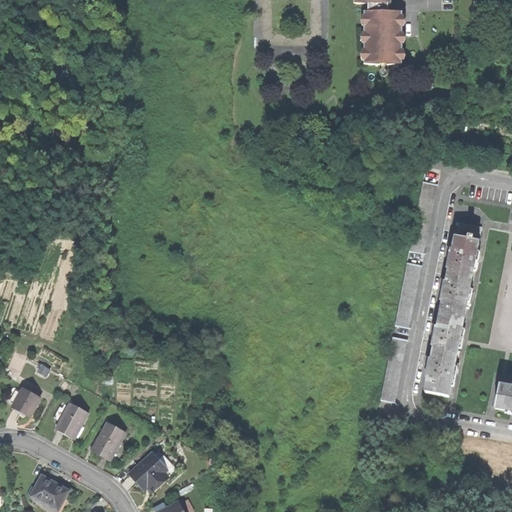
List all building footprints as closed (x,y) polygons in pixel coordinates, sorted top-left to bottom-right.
[(356,0),(356,6),(369,6),(369,14),(366,14),(366,66),(401,66),(401,13),(389,13),(389,5),(392,5),(391,0),(356,0)] [(409,253),(424,256),(438,186),(424,183),(409,253)] [(459,224),(456,238),(480,243),(482,228),(459,224)] [(426,393),(449,398),(480,243),(456,238),(454,250),(452,250),(450,259),(448,270),(450,271),(447,283),(445,283),(443,293),(442,302),(443,302),(438,328),(437,328),(434,338),(433,347),(435,348),(432,360),(430,360),(429,369),(427,380),(428,380),(426,393)] [(422,267),(407,264),(395,328),(409,331),(422,267)] [(407,341),(392,339),(381,401),(395,404),(407,341)] [(39,372),(47,376),(51,370),(43,365),(39,372)] [(511,388),(500,386),(495,409),(511,412),(511,388)] [(21,412),(30,417),(40,399),(23,389),(13,408),(21,412)] [(67,436),(75,440),(89,414),(71,404),(57,431),(67,436)] [(102,456),(111,461),(125,434),(107,425),(93,451),(102,456)] [(148,489),(152,494),(177,471),(158,450),(130,475),(137,483),(145,492),(148,489)] [(43,477),(31,497),(58,511),(69,491),(57,485),(56,486),(50,483),(45,480),(46,478),(43,477)] [(62,511),(73,493),(69,491),(58,511),(62,511)] [(185,511),(181,503),(163,511),(185,511)]
